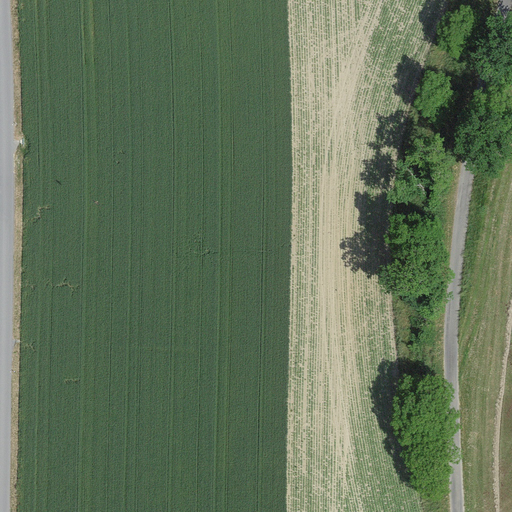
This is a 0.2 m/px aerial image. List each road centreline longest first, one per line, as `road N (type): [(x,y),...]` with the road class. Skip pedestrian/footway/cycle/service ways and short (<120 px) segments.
road 1 (track): [(460,511),(454,306),(474,139),(508,0)]
road 2 (tertiary): [(0,19),(0,171)]
